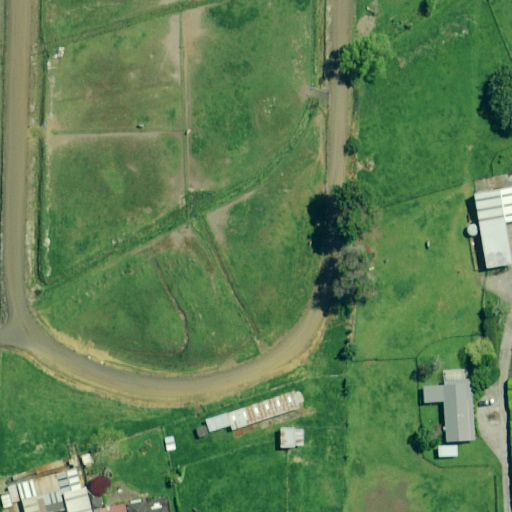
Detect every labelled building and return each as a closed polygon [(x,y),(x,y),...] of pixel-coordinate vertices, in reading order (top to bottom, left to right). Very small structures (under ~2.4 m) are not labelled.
[(511,222),(511,188),(475,195),(486,258),(510,253),(505,224),(511,222)] [(457,382),(457,385),(423,388),(424,404),(444,402),(447,443),(475,441),(471,381),(457,382)] [(303,403),(300,391),(208,421),(211,431),(231,425),(233,431),(298,409),(297,405),(303,403)] [(304,430),(282,429),(281,448),(303,449),(304,430)] [(92,511),(81,469),(59,474),(68,511),(92,511)] [(57,511),(65,510),(56,475),(19,484),(25,511),(57,511)] [(9,486),(10,493),(0,496),(3,510),(14,507),(13,503),(20,501),(15,484),(9,486)] [(149,511),(147,502),(129,506),(130,511),(167,511),(166,508),(149,511)]
